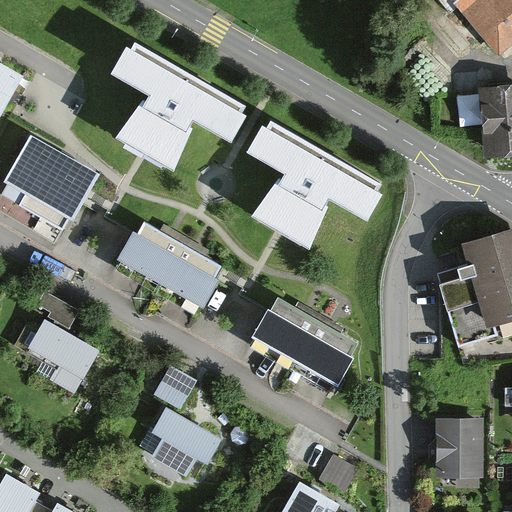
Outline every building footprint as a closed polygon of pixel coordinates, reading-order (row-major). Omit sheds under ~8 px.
[(511,0),(455,0),(500,54),(511,44),(511,0)] [(253,110),(136,38),(116,70),(154,93),(128,135),(170,160),(196,119),(233,142),(253,110)] [(0,47),(0,100),(2,101),(23,60),(0,47)] [(511,85),(485,87),(490,154),(511,152),(511,85)] [(387,189),(270,117),(251,149),(288,172),(262,214),(304,240),(330,198),(367,221),(387,189)] [(31,127),(4,175),(73,214),(100,166),(31,127)] [(220,265),(145,222),(122,261),(197,305),(220,265)] [(511,229),(511,226),(463,240),(472,269),(441,278),(459,341),(494,331),(491,322),(511,316),(511,229)] [(363,349),(279,300),(258,336),(342,385),(363,349)] [(99,351),(47,321),(30,350),(61,368),(52,383),(74,395),(99,351)] [(198,376),(170,361),(154,390),(182,405),(198,376)] [(222,433),(166,401),(152,425),(163,431),(152,450),(186,470),(198,449),(209,456),(222,433)] [(482,421),(438,421),(438,479),(481,479),(482,421)] [(356,464),(333,449),(317,474),(340,489),(356,464)] [(27,511),(41,485),(5,466),(0,475),(0,511),(27,511)] [(302,484),(285,511),(335,511),(339,505),(302,484)] [(87,511),(57,496),(48,511),(87,511)]
